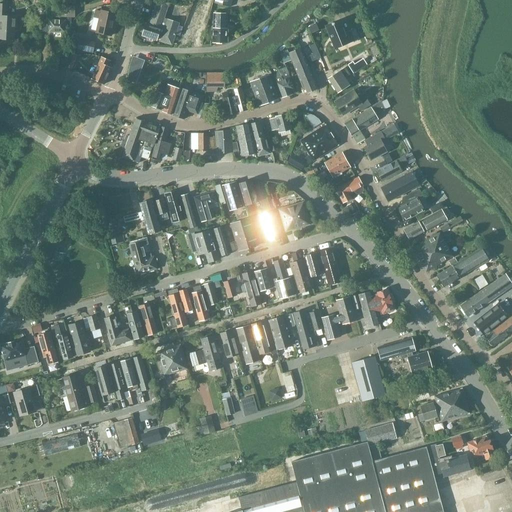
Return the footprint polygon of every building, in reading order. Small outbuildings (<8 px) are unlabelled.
[(142,30),(142,33),(143,34),(142,36),(156,40),(157,37),(160,39),(160,41),(172,45),(175,35),(179,36),(182,27),(178,25),(178,23),(163,18),(168,4),(157,0),(149,24),(146,23),(144,30),(142,30)] [(9,5),(0,4),(0,40),(14,42),(14,33),(17,33),(18,17),(8,17),(9,5)] [(50,6),(50,17),(75,17),(75,6),(50,6)] [(110,36),(114,14),(100,11),(99,18),(94,17),(91,30),(97,31),(96,33),(110,36)] [(225,41),(226,14),(217,13),(214,13),(213,13),(212,41),(225,41)] [(64,32),(64,21),(47,20),(35,22),(37,31),(48,31),(48,32),(64,32)] [(340,20),(325,26),(334,49),(354,40),(350,31),(345,33),(340,20)] [(310,33),(318,30),(315,25),(308,28),(310,33)] [(92,53),(95,42),(78,38),(76,49),(92,53)] [(287,50),(279,53),(284,63),(291,60),(305,93),(305,94),(317,88),(301,48),(296,50),(288,54),(287,50)] [(317,52),(309,55),(312,62),(320,58),(317,52)] [(72,69),(76,54),(70,53),(66,67),(72,69)] [(104,84),(111,68),(107,67),(110,61),(101,57),(91,78),(104,84)] [(352,61),(347,64),(353,73),(358,70),(354,64),(352,61)] [(295,89),(288,72),(286,67),(279,70),(281,76),(274,79),(276,83),(282,97),(291,94),(290,91),(295,89)] [(337,93),(349,85),(344,78),(349,74),(345,67),(328,79),(337,93)] [(128,68),(127,75),(135,78),(137,71),(128,68)] [(225,87),(225,75),(205,75),(205,92),(216,92),(218,87),(225,87)] [(258,106),(278,99),(269,75),(250,82),(258,106)] [(171,115),(180,89),(161,83),(158,93),(156,93),(151,106),(152,107),(153,108),(155,109),(156,108),(161,110),(162,107),(164,108),(162,112),(171,115)] [(203,96),(182,88),(173,115),(184,119),(187,111),(197,114),(203,96)] [(247,109),(244,96),(242,88),(232,90),(233,95),(228,97),(227,92),(221,93),(223,98),(222,99),(226,115),(247,109)] [(358,97),(358,96),(353,89),(333,101),(342,116),(357,107),(360,111),(370,105),(363,94),(358,97)] [(351,135),(377,119),(375,115),(384,110),(381,102),(344,123),(351,135)] [(275,118),(269,119),(272,130),(278,129),(279,132),(290,129),(290,128),(291,127),(290,123),(289,122),(286,114),(275,117),(275,118)] [(122,141),(121,146),(126,147),(122,157),(133,161),(136,153),(141,154),(140,156),(147,159),(151,149),(152,149),(154,144),(160,127),(136,118),(135,119),(133,127),(129,136),(126,135),(124,141),(122,141)] [(258,156),(270,153),(266,139),(264,138),(260,122),(250,124),(258,156)] [(242,156),(254,153),(248,125),(236,127),(242,156)] [(313,161),(329,151),(338,145),(325,125),(300,140),(313,161)] [(167,155),(170,143),(164,142),(168,129),(160,127),(152,156),(160,158),(161,153),(167,155)] [(233,151),(232,143),(231,130),(215,131),(215,136),(213,136),(213,137),(208,137),(208,134),(198,134),(198,149),(207,149),(207,152),(216,152),(216,154),(233,151)] [(367,145),(363,148),(370,160),(387,151),(381,141),(380,139),(384,137),(381,131),(364,140),(367,145)] [(271,152),(277,150),(275,142),(269,143),(271,152)] [(175,148),(172,159),(179,161),(182,150),(175,148)] [(333,177),(350,167),(342,152),(324,162),(333,177)] [(300,170),(304,164),(297,160),(299,157),(293,153),(287,162),(300,170)] [(388,153),(383,156),(387,163),(392,160),(388,153)] [(381,182),(401,171),(398,165),(406,161),(403,157),(376,172),(377,174),(376,176),(377,177),(379,178),(381,182)] [(317,167),(308,172),(310,177),(320,172),(317,167)] [(388,201),(419,186),(411,172),(381,188),(388,201)] [(362,192),(363,190),(363,188),(362,187),(363,186),(358,177),(335,190),(342,203),(351,198),(349,194),(354,191),(354,192),(356,194),(358,194),(362,192)] [(240,184),(241,188),(246,205),(258,202),(252,180),(240,184)] [(235,182),(222,186),(230,210),(243,206),(235,182)] [(404,221),(424,210),(418,198),(422,195),(419,189),(402,198),(405,203),(397,207),(404,221)] [(173,222),(185,219),(177,190),(165,194),(173,222)] [(201,222),(211,219),(207,205),(217,203),(214,191),(194,197),(201,222)] [(190,228),(197,226),(188,193),(180,196),(190,228)] [(223,196),(218,198),(220,206),(226,204),(223,196)] [(157,215),(166,212),(163,198),(154,201),(157,215)] [(270,198),(260,201),(263,212),(273,209),(270,198)] [(148,234),(161,231),(152,200),(139,203),(142,212),(123,216),(124,223),(140,218),(141,220),(144,219),(148,234)] [(285,232),(310,224),(303,202),(278,209),(285,232)] [(354,202),(347,206),(351,214),(359,210),(354,202)] [(436,206),(431,208),(434,214),(439,211),(436,206)] [(427,231),(447,220),(441,210),(439,211),(434,214),(404,230),(409,239),(423,231),(422,229),(425,228),(427,231)] [(269,242),(281,238),(273,211),(260,215),(269,242)] [(240,221),(248,248),(258,245),(258,244),(259,244),(260,242),(259,237),(257,236),(255,237),(250,218),(240,221)] [(238,251),(248,248),(240,221),(230,224),(236,242),(229,244),(231,252),(238,250),(238,251)] [(447,224),(440,228),(443,232),(450,228),(447,224)] [(221,256),(229,254),(221,227),(213,229),(221,256)] [(117,229),(108,231),(112,244),(124,241),(122,234),(118,235),(117,229)] [(192,233),(186,235),(188,240),(194,238),(199,255),(205,253),(208,262),(219,259),(210,230),(199,233),(193,235),(192,233)] [(419,260),(446,244),(439,232),(412,248),(419,260)] [(152,257),(147,239),(141,241),(129,244),(137,274),(157,269),(153,256),(152,257)] [(446,244),(419,260),(426,272),(453,256),(446,244)] [(328,285),(340,281),(331,248),(319,252),(328,285)] [(444,287),(488,260),(481,249),(437,275),(444,287)] [(309,277),(322,273),(316,252),(303,256),(309,277)] [(273,262),(278,278),(278,280),(287,278),(282,259),(273,262)] [(298,293),(311,290),(303,259),(290,263),(298,293)] [(259,291),(272,287),(267,268),(254,272),(259,291)] [(261,304),(252,271),(242,274),(244,283),(242,284),(241,286),(242,292),(245,293),(247,292),(251,306),(261,304)] [(468,317),(511,285),(511,284),(505,274),(460,306),(468,317)] [(278,278),(274,279),(280,298),(284,297),(295,294),(290,277),(287,278),(278,280),(278,278)] [(232,279),(223,282),(228,298),(236,295),(232,279)] [(208,300),(216,297),(211,282),(203,284),(208,300)] [(199,321),(209,318),(199,285),(193,287),(194,292),(191,293),(199,321)] [(178,293),(176,289),(168,291),(169,296),(174,317),(169,318),(172,329),(187,324),(179,293),(178,293)] [(185,312),(192,310),(187,289),(179,291),(185,312)] [(377,293),(372,295),(371,293),(352,298),(356,310),(361,308),(366,327),(380,324),(377,316),(394,310),(392,303),(393,301),(391,296),(388,294),(386,289),(377,292),(377,293)] [(336,301),(339,313),(321,318),(327,340),(340,336),(337,325),(342,323),(342,324),(355,320),(349,297),(336,301)] [(132,313),(129,302),(124,304),(134,339),(144,337),(137,311),(132,313)] [(148,335),(157,333),(152,313),(156,311),(154,302),(139,306),(148,335)] [(497,304),(473,322),(483,335),(507,316),(497,304)] [(305,314),(304,310),(293,313),(303,349),(314,346),(318,345),(314,331),(322,329),(317,310),(305,314)] [(278,349),(292,345),(287,327),(295,325),(291,313),(268,320),(277,349),(278,349)] [(100,329),(96,315),(87,317),(87,318),(83,319),(86,329),(90,328),(91,331),(100,329)] [(493,346),(511,331),(511,315),(486,336),(493,346)] [(118,332),(114,316),(108,317),(104,318),(112,346),(131,340),(128,329),(118,332)] [(77,355),(90,352),(81,321),(68,325),(77,355)] [(268,340),(262,321),(250,325),(259,355),(271,351),(271,353),(277,351),(277,349),(273,339),(268,340)] [(40,325),(32,327),(34,334),(42,331),(40,325)] [(52,326),(50,327),(52,332),(54,340),(57,339),(63,359),(72,357),(66,334),(61,335),(58,325),(52,326)] [(246,364),(259,360),(249,325),(236,329),(246,364)] [(227,357),(238,354),(231,330),(220,334),(227,357)] [(58,361),(49,332),(37,335),(43,356),(46,356),(48,364),(58,361)] [(222,368),(213,336),(201,339),(204,350),(189,354),(192,366),(205,363),(204,359),(206,358),(210,371),(222,368)] [(413,356),(412,352),(415,351),(412,338),(377,348),(380,361),(400,355),(401,359),(407,358),(412,375),(431,369),(426,352),(413,356)] [(8,343),(0,345),(5,361),(25,355),(27,365),(38,362),(34,346),(24,349),(21,339),(13,342),(13,341),(12,342),(9,343),(9,342),(8,343)] [(164,375),(187,369),(180,345),(157,351),(164,375)] [(141,391),(150,389),(141,356),(132,358),(141,391)] [(362,401),(385,394),(374,356),(352,363),(362,401)] [(129,392),(138,389),(136,384),(129,359),(121,362),(128,387),(129,392)] [(118,400),(125,398),(123,388),(125,387),(118,362),(108,365),(115,390),(118,400)] [(102,395),(112,392),(114,392),(107,365),(95,369),(102,395)] [(71,411),(78,409),(85,407),(84,402),(89,401),(89,403),(97,400),(93,385),(80,388),(77,374),(62,377),(71,411)] [(13,383),(5,385),(7,392),(15,390),(13,383)] [(412,396),(426,392),(424,384),(409,388),(412,396)] [(20,414),(35,410),(32,397),(39,395),(37,385),(28,387),(29,390),(14,394),(20,414)] [(438,409),(465,401),(462,388),(434,396),(436,404),(438,409)] [(4,425),(3,419),(6,418),(3,405),(10,403),(8,393),(0,394),(0,396),(0,398),(0,397),(0,428),(2,428),(3,425),(4,425)] [(227,415),(235,413),(231,397),(223,399),(227,415)] [(438,409),(438,411),(441,421),(469,414),(465,401),(438,409)] [(438,409),(436,404),(434,405),(433,403),(421,406),(423,413),(417,415),(419,422),(425,420),(437,417),(436,412),(438,411),(438,409)] [(57,408),(50,409),(52,416),(58,414),(57,408)] [(206,417),(199,418),(204,435),(216,431),(215,431),(211,415),(206,417)] [(132,418),(113,423),(120,448),(139,443),(132,418)] [(442,511),(433,475),(444,472),(440,459),(439,457),(445,455),(442,444),(437,446),(436,444),(381,459),(377,444),(396,439),(392,423),(365,431),(366,433),(359,435),(361,443),(291,462),(296,482),(238,497),(242,510),(242,511),(442,511)] [(158,430),(140,435),(143,445),(161,440),(158,430)] [(453,447),(455,446),(456,450),(462,448),(461,444),(463,444),(460,436),(451,439),(453,447)] [(488,443),(485,436),(467,442),(472,458),(483,454),(485,460),(494,457),(490,442),(488,443)] [(444,472),(445,475),(469,469),(465,455),(452,459),(451,456),(440,459),(444,472)]
